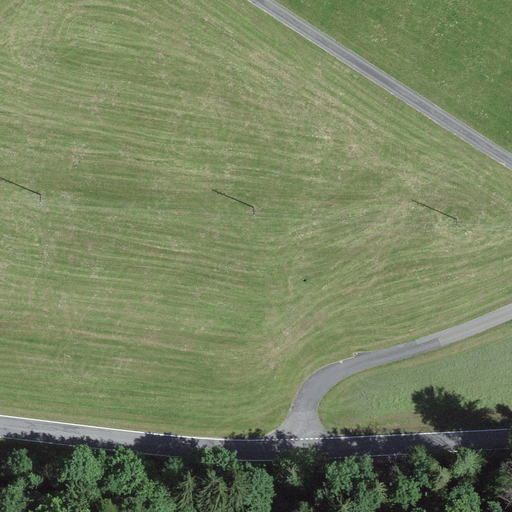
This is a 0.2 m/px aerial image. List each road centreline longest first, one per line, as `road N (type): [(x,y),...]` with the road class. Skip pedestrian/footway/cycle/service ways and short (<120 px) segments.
road 1 (tertiary): [(304,457),(179,456),(0,433)]
road 2 (unclassified): [(511,312),(330,379),(305,413),(304,457)]
road 3 (tertiary): [(511,438),(304,457)]
